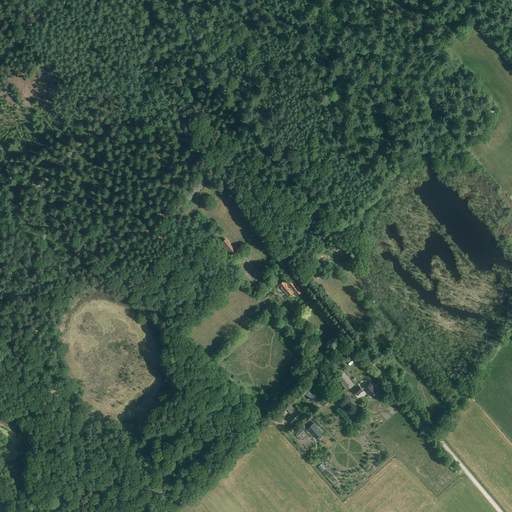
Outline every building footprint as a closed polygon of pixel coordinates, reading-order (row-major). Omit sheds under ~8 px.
[(219,244),(222,248),(223,247),(229,255),(234,251),(225,239),(219,244)] [(299,259),(288,248),(285,251),(296,262),(299,259)] [(284,264),(286,265),(287,264),(289,268),(288,269),(291,271),(295,267),(291,262),(290,263),(290,262),(291,261),(289,259),(284,264)] [(288,296),(293,292),(296,296),(302,291),(293,281),(288,285),(284,281),(279,285),(288,296)] [(317,312),(321,316),(321,315),(323,318),(327,323),(332,319),(322,307),(317,312)] [(337,384),(342,390),(347,386),(342,380),(337,384)] [(374,386),(373,385),(370,381),(363,387),(362,388),(359,385),(353,390),(357,396),(363,391),(363,390),(364,389),(368,393),(369,393),(371,396),(377,391),(374,387),(374,386)] [(313,403),(318,398),(309,389),(304,394),(313,403)] [(287,418),(293,425),(302,416),(296,410),(287,418)] [(323,432),(314,423),(307,429),(316,439),(323,432)]
